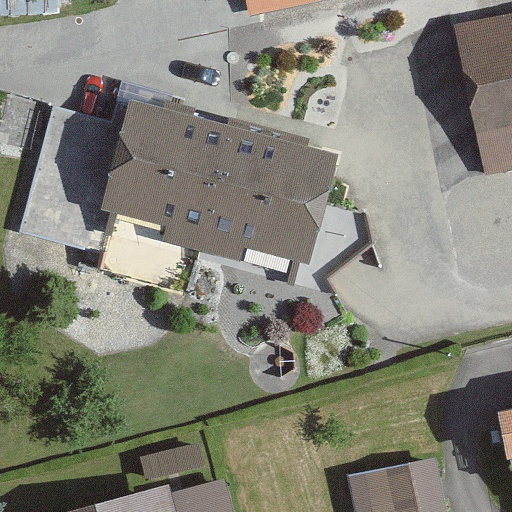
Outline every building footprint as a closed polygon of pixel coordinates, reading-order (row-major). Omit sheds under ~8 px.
[(243,0),(248,18),(336,0),(243,0)] [(511,167),(511,7),(443,23),(475,175),(511,167)] [(338,153),(130,101),(99,222),(307,274),(338,153)] [(511,417),(499,420),(511,486),(511,417)] [(354,511),(446,511),(435,460),(347,478),(354,511)] [(173,511),(166,483),(52,511),(173,511)]
